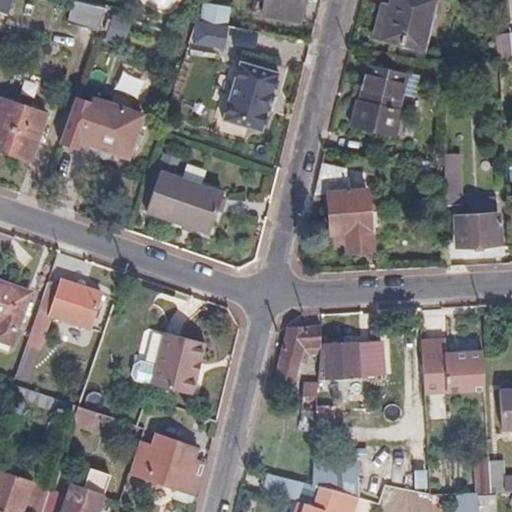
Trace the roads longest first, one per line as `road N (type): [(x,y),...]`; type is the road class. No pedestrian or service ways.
road 1 (residential): [(265,298),(338,0)]
road 2 (residential): [(0,208),(265,298)]
road 3 (residential): [(265,298),(511,285)]
road 4 (residential): [(213,511),(265,298)]
